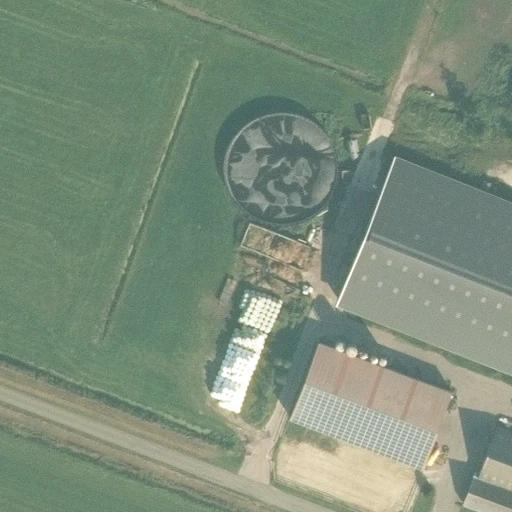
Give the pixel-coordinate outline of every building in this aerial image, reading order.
[(225,172),(227,187),(234,201),(243,212),(256,221),(270,226),(285,227),(299,225),(313,219),(325,209),(334,197),(339,183),(340,167),(337,153),(331,139),(321,127),(309,119),(294,114),(279,113),(264,115),(251,122),(240,132),(231,144),(226,158),(225,172)] [(511,202),(395,156),(336,305),(511,374),(511,202)] [(257,249),(257,222),(239,222),(240,249),(257,249)] [(289,418),(299,421),(423,468),(453,388),(319,338),(289,418)] [(282,416),(282,401),(270,402),(271,417),(282,416)] [(511,511),(511,432),(497,427),(478,477),(474,475),(463,504),(484,511),(511,511)]
